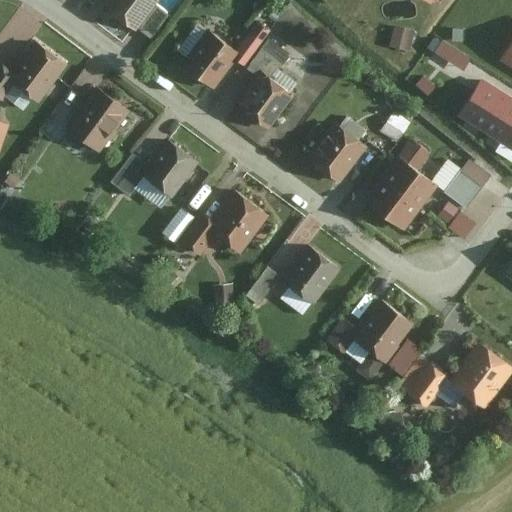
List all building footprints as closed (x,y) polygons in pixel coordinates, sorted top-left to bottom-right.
[(100,0),(96,6),(133,34),(160,0),(100,0)] [(407,50),(413,30),(393,24),(387,44),(407,50)] [(264,33),(256,27),(233,59),(240,65),(260,36),(264,33)] [(232,53),(199,32),(176,67),(209,88),(232,53)] [(264,82),(285,53),(260,36),(240,65),(255,75),(264,82)] [(66,60),(35,37),(9,72),(1,82),(10,89),(32,105),(66,60)] [(511,38),(499,59),(511,67),(511,38)] [(9,72),(0,64),(0,101),(0,102),(10,89),(1,82),(9,72)] [(264,82),(255,75),(234,106),(270,130),(291,99),(264,82)] [(124,112),(91,89),(63,128),(95,152),(124,112)] [(368,147),(336,122),(306,159),(337,185),(368,147)] [(429,152),(409,138),(363,203),(403,231),(435,185),(415,172),(429,152)] [(195,162),(166,141),(143,175),(171,195),(195,162)] [(144,163),(127,153),(107,186),(123,196),(144,163)] [(484,176),(464,162),(442,191),(461,205),(484,176)] [(268,217),(232,192),(205,232),(214,238),(240,256),(268,217)] [(446,200),(436,216),(464,235),(475,220),(446,200)] [(171,242),(193,216),(180,205),(158,231),(171,242)] [(205,232),(196,224),(179,246),(197,260),(214,238),(205,232)] [(335,269),(307,249),(283,282),(278,288),(306,308),(335,269)] [(511,251),(496,271),(511,283),(511,251)] [(283,282),(267,270),(246,297),(261,309),(278,288),(283,282)] [(231,284),(213,285),(214,307),(232,306),(231,284)] [(414,326),(381,297),(352,330),(346,337),(364,352),(379,366),(414,326)] [(352,330),(339,319),(322,340),(335,351),(346,337),(352,330)] [(507,368),(479,348),(454,384),(444,377),(422,407),(433,415),(438,408),(454,420),(470,397),(480,405),(507,368)] [(379,366),(364,352),(352,369),(368,380),(379,366)] [(422,407),(444,377),(419,359),(397,390),(422,407)] [(398,412),(379,416),(383,436),(403,431),(398,412)]
